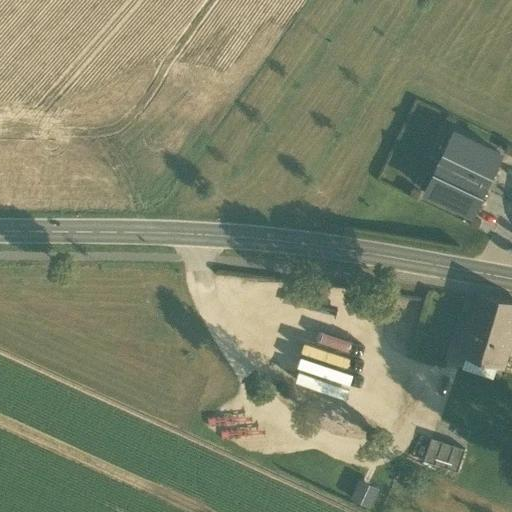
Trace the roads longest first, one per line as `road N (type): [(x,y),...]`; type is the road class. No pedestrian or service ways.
road 1 (tertiary): [(0,232),(195,234),(511,277)]
road 2 (track): [(195,234),(203,280),(317,434)]
